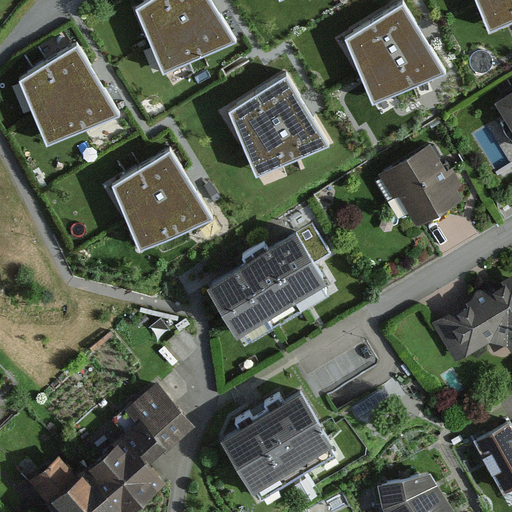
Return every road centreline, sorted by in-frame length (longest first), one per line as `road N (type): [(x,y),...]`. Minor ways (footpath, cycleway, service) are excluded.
road 1 (track): [(0,155),(69,287),(200,311),(207,406),(175,511)]
road 2 (residential): [(311,352),(511,229)]
